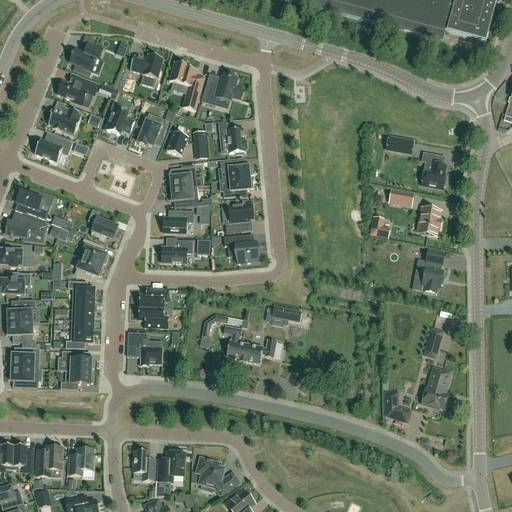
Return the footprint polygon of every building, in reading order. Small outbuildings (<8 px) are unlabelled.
[(277,0),(442,44),(445,32),(485,43),(496,3),(497,3),(498,0),(277,0)] [(120,50),(126,53),(129,46),(123,44),(120,50)] [(96,61),(99,62),(103,52),(93,48),(90,54),(86,52),(85,56),(82,55),(75,52),(70,65),(76,67),(73,73),(89,79),(91,74),(96,61)] [(147,61),(134,58),(130,73),(143,76),(142,77),(157,82),(163,61),(148,57),(147,61)] [(197,73),(189,70),(190,68),(175,64),(169,83),(188,89),(183,110),(195,114),(205,80),(196,77),(197,73)] [(68,86),(63,84),(58,97),(73,103),(72,104),(82,107),(87,95),(94,98),(98,87),(72,77),(68,86)] [(218,99),(231,103),(232,99),(240,101),(242,92),(234,89),(237,81),(223,78),(220,89),(207,86),(202,104),(215,108),(218,99)] [(63,132),(74,137),(81,119),(78,117),(79,114),(70,110),(69,111),(64,109),(61,116),(52,112),(49,120),(50,121),(48,127),(53,129),(52,131),(62,134),(63,132)] [(120,138),(122,132),(130,135),(135,123),(127,120),(128,116),(113,111),(113,112),(111,111),(108,118),(110,119),(105,132),(120,138)] [(169,126),(162,124),(161,128),(144,122),(141,131),(143,131),(138,145),(147,148),(147,146),(153,149),(158,137),(164,139),(169,126)] [(244,143),(244,138),(243,131),(231,132),(230,125),(219,127),(220,139),(227,138),(229,156),(235,155),(236,157),(244,156),(243,154),(245,154),(245,152),(247,152),(246,143),(244,143)] [(187,139),(174,134),(167,153),(180,158),(187,139)] [(68,158),(72,145),(57,140),(55,147),(40,142),(35,157),(57,165),(61,156),(68,158)] [(411,156),(413,144),(389,140),(387,152),(411,156)] [(207,161),(206,153),(205,142),(195,143),(196,154),(197,161),(207,161)] [(422,164),(426,164),(422,187),(443,191),(443,188),(445,189),(447,180),(445,179),(445,178),(442,177),(444,167),(436,165),(438,158),(424,155),(422,164)] [(225,171),(226,182),(250,180),(250,177),(252,177),(251,169),(249,169),(249,168),(245,168),(236,169),(236,163),(220,164),(221,171),(225,171)] [(171,191),(197,189),(195,169),(181,171),(182,177),(171,179),(171,178),(170,178),(170,179),(170,180),(168,180),(168,186),(171,186),(171,191)] [(250,182),(250,180),(226,182),(227,193),(223,194),(224,200),(239,199),(239,193),(251,192),(251,191),(253,190),(252,182),(250,182)] [(197,189),(171,191),(172,196),(169,197),(170,203),(172,202),(172,203),(172,204),(173,204),(184,203),(185,210),(199,209),(197,189)] [(20,193),(16,204),(18,205),(26,208),(24,213),(28,215),(45,222),(48,216),(37,212),(40,204),(51,208),(54,199),(30,190),(28,196),(20,193)] [(411,208),(413,196),(392,192),(390,204),(411,208)] [(249,224),(249,222),(254,221),(252,206),(245,206),(245,205),(242,206),(242,207),(228,208),(229,225),(225,225),(226,234),(235,233),(236,235),(241,234),(240,225),(249,224)] [(200,219),(209,219),(209,210),(196,209),(196,218),(200,219)] [(436,238),(438,231),(440,231),(441,223),(442,222),(439,222),(441,214),(422,210),(418,235),(436,238)] [(178,213),(178,220),(164,220),(163,234),(185,235),(186,225),(193,225),(194,214),(178,213)] [(6,237),(27,240),(28,234),(34,235),(43,239),(48,227),(15,215),(11,224),(8,224),(6,237)] [(107,221),(99,218),(98,218),(95,226),(91,237),(99,241),(98,243),(105,245),(107,239),(113,241),(118,228),(106,224),(107,221)] [(61,230),(64,222),(55,219),(52,226),(61,230)] [(390,231),(381,229),(383,221),(374,220),(371,237),(388,240),(390,231)] [(70,234),(73,226),(64,222),(61,230),(61,231),(62,231),(69,234),(70,234)] [(60,232),(54,230),(52,237),(58,240),(60,232)] [(236,247),(237,258),(238,266),(250,265),(250,263),(258,262),(256,244),(254,244),(247,245),(246,238),(224,240),(225,248),(228,248),(236,247)] [(85,250),(81,260),(102,268),(103,266),(105,266),(108,259),(106,258),(107,257),(100,254),(103,249),(84,242),(82,248),(85,250)] [(192,256),(193,244),(176,243),(176,250),(163,249),(162,265),(172,265),(182,266),(182,265),(186,266),(186,256),(192,256)] [(201,251),(210,252),(210,243),(199,243),(199,251),(201,251)] [(8,252),(6,252),(6,253),(0,252),(0,267),(10,268),(9,270),(17,270),(18,268),(22,268),(22,259),(31,260),(31,249),(12,246),(11,253),(8,253),(8,252)] [(425,287),(424,293),(436,296),(437,290),(440,290),(441,287),(443,287),(444,277),(442,277),(443,273),(440,273),(441,268),(442,268),(444,256),(428,252),(426,265),(422,287),(425,287)] [(102,268),(81,260),(75,277),(90,282),(92,277),(98,279),(99,278),(100,279),(103,271),(101,270),(102,268)] [(30,276),(18,276),(18,283),(17,283),(17,282),(12,282),(8,282),(0,282),(0,290),(2,290),(2,296),(24,297),(24,288),(30,288),(30,276)] [(73,291),(73,301),(94,302),(95,291),(87,290),(80,290),(81,284),(69,284),(68,291),(73,291)] [(169,304),(170,291),(146,290),(146,297),(139,297),(139,298),(138,298),(137,306),(139,306),(139,310),(164,311),(164,303),(169,304)] [(94,302),(73,301),(72,312),(94,313),(94,302)] [(35,302),(21,303),(21,310),(18,310),(18,313),(7,313),(7,314),(5,314),(6,321),(8,321),(8,326),(32,325),(31,313),(36,313),(35,302)] [(274,308),(272,319),(300,324),(302,313),(274,308)] [(138,323),(145,323),(144,330),(168,331),(168,319),(164,319),(164,311),(139,310),(139,315),(137,315),(137,322),(138,322),(138,323)] [(94,313),(72,312),(72,323),(93,324),(94,313)] [(243,322),(215,317),(205,324),(202,338),(208,340),(210,328),(217,323),(227,325),(227,324),(242,327),(241,330),(247,331),(249,323),(243,322)] [(93,324),(72,323),(72,334),(93,334),(93,324)] [(8,337),(8,338),(22,338),(23,350),(25,350),(36,351),(36,345),(33,345),(32,325),(8,326),(8,330),(6,330),(6,337),(8,337)] [(274,359),(276,348),(276,345),(277,343),(268,342),(266,350),(263,350),(263,349),(239,344),(240,339),(242,332),(225,328),(224,336),(232,337),(231,343),(229,342),(226,359),(239,361),(239,364),(246,365),(247,364),(259,366),(261,357),(265,357),(264,358),(274,360),(274,359)] [(443,334),(432,331),(427,349),(438,352),(443,334)] [(85,345),(92,346),(93,334),(72,334),(71,344),(66,344),(66,351),(78,351),(78,345),(85,345)] [(128,335),(128,350),(138,350),(137,359),(141,360),(141,366),(141,368),(142,368),(148,368),(149,368),(149,366),(162,367),(162,352),(161,352),(153,352),(153,350),(147,350),(148,344),(148,336),(128,335)] [(204,348),(211,349),(212,340),(205,339),(204,348)] [(276,348),(274,359),(280,360),(283,346),(276,345),(276,348)] [(37,351),(25,350),(25,357),(14,356),(12,356),(12,358),(10,358),(10,365),(12,365),(12,370),(34,371),(34,358),(40,359),(40,351),(37,351)] [(445,367),(455,355),(448,350),(439,362),(445,367)] [(79,361),(79,355),(62,354),(62,361),(66,361),(66,373),(91,374),(91,370),(93,371),(94,363),(92,363),(92,361),(79,361)] [(11,383),(13,383),(24,384),(23,390),(38,391),(39,383),(33,383),(34,371),(12,370),(12,374),(10,374),(9,381),(11,382),(11,383)] [(445,396),(446,392),(451,375),(434,370),(428,391),(426,391),(422,406),(432,409),(433,408),(445,411),(447,405),(448,404),(449,400),(448,399),(449,397),(445,396)] [(91,377),(91,374),(66,373),(65,385),(61,385),(61,392),(78,392),(78,386),(91,387),(91,385),(93,385),(93,378),(91,377)] [(405,424),(406,424),(410,412),(409,412),(408,412),(398,409),(397,397),(398,397),(398,396),(385,396),(385,397),(386,418),(405,424)] [(13,472),(14,448),(9,447),(9,446),(3,446),(2,447),(1,447),(1,448),(1,452),(0,452),(0,472),(5,473),(5,472),(13,472)] [(14,448),(13,472),(21,473),(21,474),(32,474),(33,454),(27,453),(27,449),(27,448),(26,448),(26,447),(20,446),(20,448),(14,448)] [(36,479),(50,479),(51,472),(61,472),(62,450),(56,450),(55,448),(49,447),(48,449),(47,449),(47,453),(37,453),(36,479)] [(77,451),(77,458),(70,457),(70,477),(82,478),(82,472),(92,472),(93,451),(77,451)] [(155,462),(149,462),(149,454),(135,453),(134,461),(133,461),(132,468),(134,468),(134,475),(143,476),(142,484),(154,484),(155,462)] [(185,455),(178,455),(176,453),(172,453),(170,455),(168,455),(167,462),(159,462),(158,484),(172,485),(172,478),(184,479),(185,455)] [(202,476),(199,485),(215,490),(221,498),(240,486),(233,476),(223,482),(222,480),(224,471),(217,469),(218,465),(201,460),(197,474),(192,473),(191,484),(197,485),(197,474),(202,476)] [(11,510),(24,506),(20,493),(13,495),(11,489),(0,491),(0,505),(9,503),(11,510)] [(40,509),(49,507),(50,507),(47,493),(37,495),(40,509)] [(249,511),(248,511),(255,506),(254,505),(254,502),(251,498),(249,498),(244,493),(239,498),(237,496),(225,506),(229,511),(249,511)] [(86,498),(77,499),(65,502),(67,511),(97,511),(96,502),(87,504),(86,498)] [(168,511),(167,508),(162,510),(158,502),(145,507),(147,511),(168,511)]
